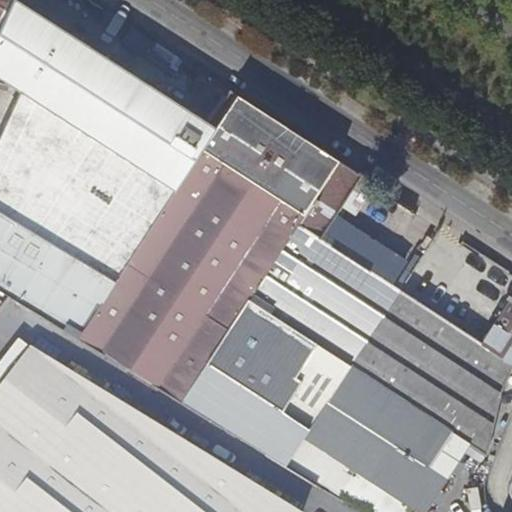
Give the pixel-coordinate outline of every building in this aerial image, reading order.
[(14,0),(0,30),(0,78),(25,94),(177,191),(216,128),(152,86),(129,71),(21,0),(14,0)] [(0,0),(0,30),(14,0),(0,0)] [(186,64),(128,26),(119,42),(139,55),(162,70),(177,79),(186,64)] [(152,86),(162,70),(139,55),(129,71),(152,86)] [(0,217),(52,249),(115,287),(177,191),(25,94),(0,147),(0,217)] [(248,303),(338,162),(237,97),(221,121),(216,128),(196,162),(177,191),(116,287),(115,287),(80,342),(183,405),(248,303)] [(351,369),(401,293),(320,241),(334,220),(361,177),(338,162),(248,303),(351,369)] [(0,290),(9,295),(19,302),(52,249),(0,217),(0,290)] [(17,304),(80,342),(115,287),(52,249),(19,302),(17,304)] [(502,393),(511,369),(511,298),(507,296),(505,300),(509,303),(481,346),(467,336),(403,294),(401,293),(351,369),(322,413),(445,487),(449,481),(430,470),(453,435),(488,458),(502,393)] [(322,413),(351,369),(248,303),(183,405),(286,468),(322,413)] [(0,386),(31,346),(20,339),(0,363),(0,386)] [(0,511),(301,511),(126,404),(31,346),(0,386),(0,511)] [(429,511),(445,487),(322,413),(286,468),(322,490),(358,511),(429,511)]
